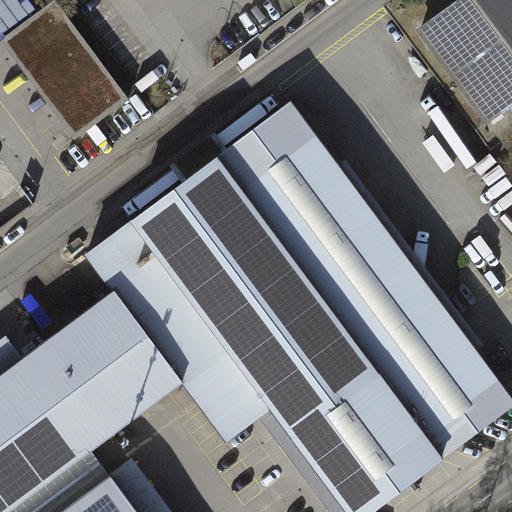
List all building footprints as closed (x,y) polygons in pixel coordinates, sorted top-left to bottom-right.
[(486,116),(511,97),(511,0),(459,0),(422,27),(486,116)] [(57,2),(11,33),(79,131),(125,99),(57,2)] [(354,511),(362,511),(511,400),(511,399),(290,105),(92,254),(119,290),(185,379),(229,436),(273,403),(354,511)] [(0,511),(4,511),(185,379),(119,290),(0,377),(0,511)] [(133,511),(109,479),(64,511),(133,511)]
